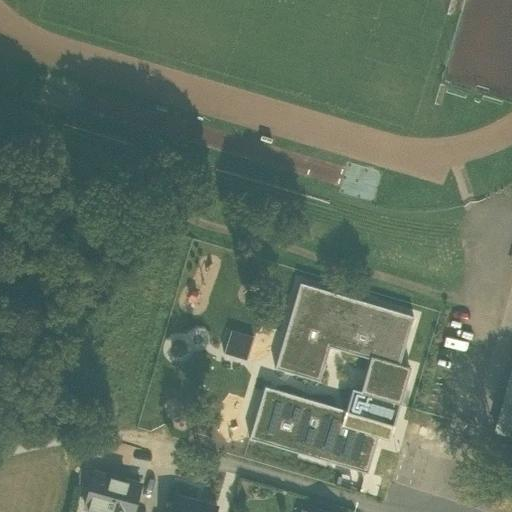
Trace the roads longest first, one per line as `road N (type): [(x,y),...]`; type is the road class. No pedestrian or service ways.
road 1 (track): [(0,452),(122,434),(200,457)]
road 2 (residential): [(200,457),(386,511)]
